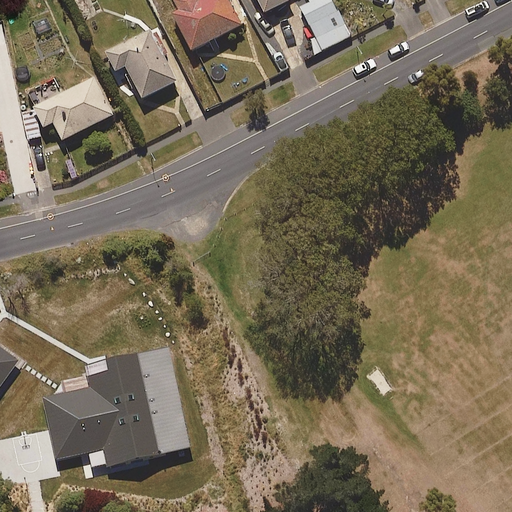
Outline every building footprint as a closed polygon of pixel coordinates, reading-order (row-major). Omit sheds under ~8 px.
[(182,14),(172,20),(190,57),(242,31),(227,0),(206,0),(200,4),(197,0),(180,0),(176,2),(182,14)] [(256,0),(266,18),(292,3),(289,0),(256,0)] [(351,38),(330,0),(304,0),(308,6),(298,12),(321,54),(351,38)] [(179,85),(152,33),(105,57),(115,75),(124,70),(142,104),(179,85)] [(93,74),(30,105),(41,126),(51,121),(60,140),(113,114),(93,74)]
